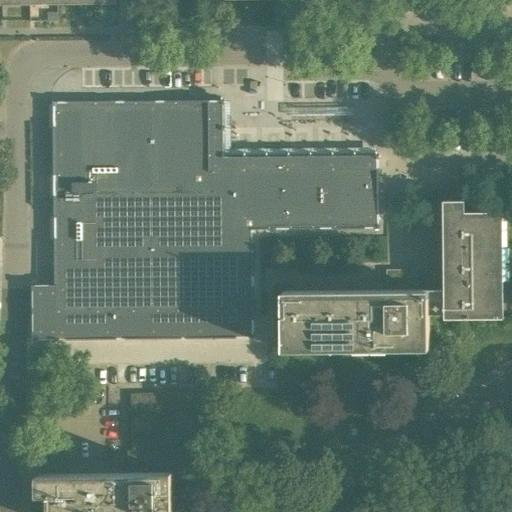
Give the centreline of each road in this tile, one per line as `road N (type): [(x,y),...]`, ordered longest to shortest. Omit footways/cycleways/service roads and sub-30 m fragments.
road 1 (residential): [(511,165),(430,164),(401,147),(395,68),(299,70),(256,55),(43,55),(17,69),(15,109)]
road 2 (residential): [(15,385),(15,109)]
road 3 (tertiary): [(309,511),(397,444),(511,376)]
road 4 (residential): [(3,511),(15,385)]
